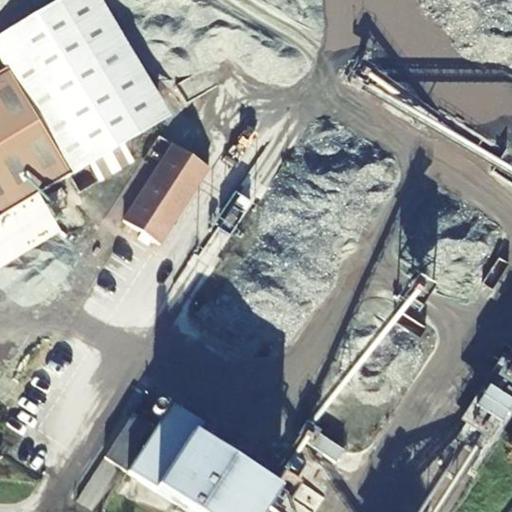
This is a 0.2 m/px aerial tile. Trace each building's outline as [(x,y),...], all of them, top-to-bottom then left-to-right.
[(0,59),(8,72),(0,77),(0,221),(37,200),(90,168),(159,125),(84,0),(71,0),(0,43),(0,59)] [(84,0),(159,125),(168,120),(95,0),(84,0)] [(168,120),(159,125),(90,168),(98,183),(178,137),(168,120)] [(222,176),(175,146),(125,221),(173,252),(222,176)] [(58,192),(44,201),(48,209),(63,200),(58,192)] [(0,268),(57,234),(37,200),(0,221),(0,268)] [(498,430),(511,408),(486,392),(473,414),(498,430)] [(199,428),(170,409),(157,430),(134,416),(106,459),(187,511),(262,511),(276,492),(192,439),(199,428)]
